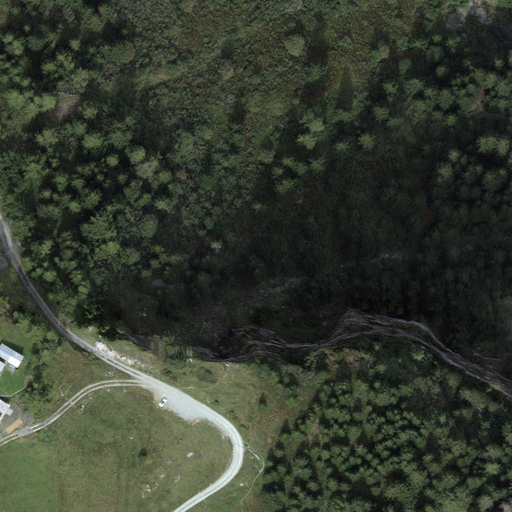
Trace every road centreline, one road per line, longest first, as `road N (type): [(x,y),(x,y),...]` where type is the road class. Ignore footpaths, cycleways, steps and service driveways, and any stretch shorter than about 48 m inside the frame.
road 1 (track): [(151,382),(66,332),(38,300),(0,218)]
road 2 (track): [(180,511),(232,474),(238,444),(212,415),(151,382)]
road 3 (track): [(151,382),(96,384),(0,443)]
